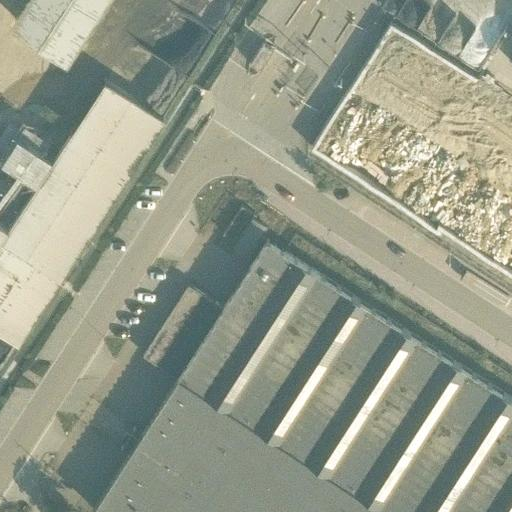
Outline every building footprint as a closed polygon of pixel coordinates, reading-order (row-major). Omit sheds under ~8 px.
[(24,0),(11,21),(69,59),(106,0),(24,0)] [(274,49),(264,42),(250,63),(261,70),(274,49)] [(0,328),(6,333),(19,341),(164,119),(105,80),(9,226),(0,220),(0,328)] [(333,111),(311,146),(372,183),(393,149),(333,111)] [(18,133),(3,157),(37,179),(52,155),(18,133)] [(511,511),(511,397),(285,250),(268,239),(224,306),(190,284),(144,354),(178,377),(388,511),(511,511)] [(388,511),(178,377),(139,438),(132,434),(127,442),(134,446),(93,509),(98,511),(388,511)]
